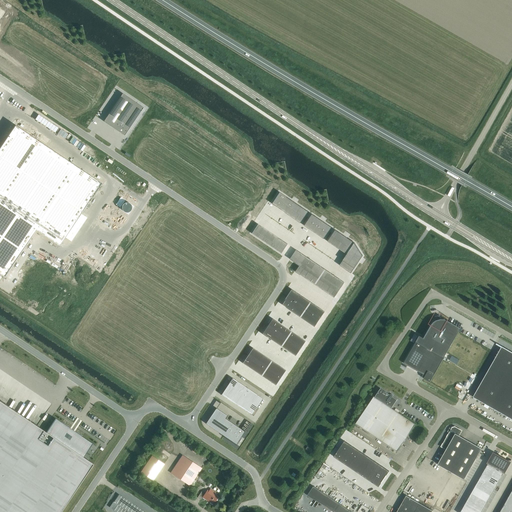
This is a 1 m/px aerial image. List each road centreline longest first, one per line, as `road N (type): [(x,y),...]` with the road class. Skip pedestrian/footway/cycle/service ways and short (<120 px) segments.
road 1 (unclassified): [(0,78),(279,266),(281,284),(186,427)]
road 2 (trunk): [(511,207),(162,0)]
road 3 (secondary): [(352,160),(111,0)]
road 4 (unclassified): [(449,407),(382,369),(432,293)]
road 5 (unclassified): [(0,328),(135,420)]
road 6 (unclassified): [(437,214),(511,83)]
road 7 (unclassified): [(379,511),(449,407)]
